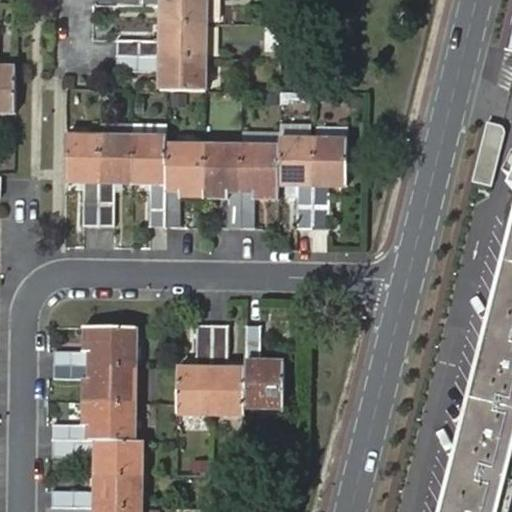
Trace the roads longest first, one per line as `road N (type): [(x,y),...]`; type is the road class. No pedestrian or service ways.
road 1 (residential): [(408,282),(72,271),(43,279),(25,315),(21,511)]
road 2 (residential): [(408,282),(475,0)]
road 3 (residential): [(350,511),(408,282)]
